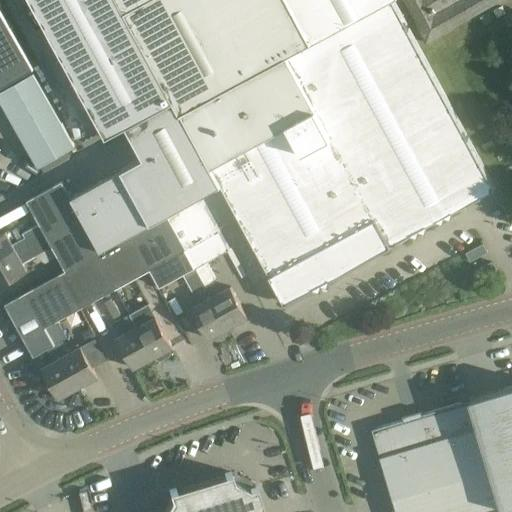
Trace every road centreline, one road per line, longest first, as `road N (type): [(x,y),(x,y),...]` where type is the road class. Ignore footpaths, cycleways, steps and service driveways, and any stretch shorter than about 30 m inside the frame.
road 1 (unclassified): [(32,471),(151,417),(284,376)]
road 2 (unclassified): [(284,376),(511,308)]
road 3 (unclassified): [(326,511),(284,376)]
